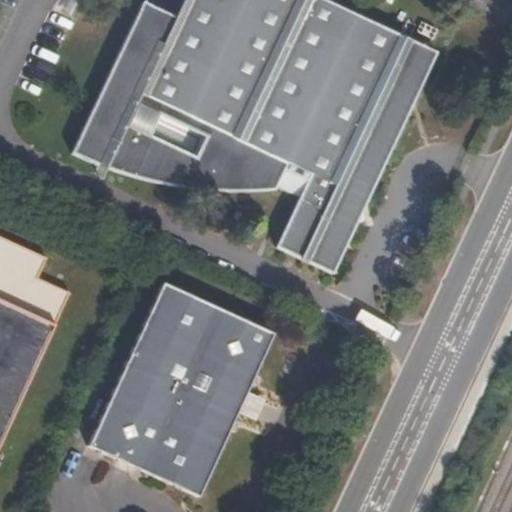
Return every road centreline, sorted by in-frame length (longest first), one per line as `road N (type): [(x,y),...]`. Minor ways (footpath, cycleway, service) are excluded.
road 1 (tertiary): [(511,156),(343,511)]
road 2 (tertiary): [(397,511),(511,267)]
